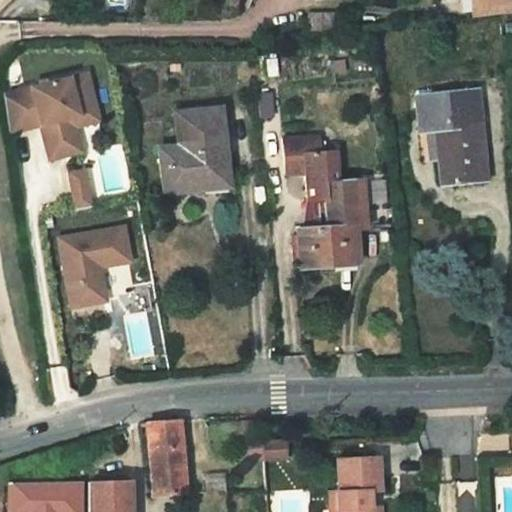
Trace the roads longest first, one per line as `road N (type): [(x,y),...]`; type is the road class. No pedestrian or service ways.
road 1 (tertiary): [(511,391),(202,399),(133,406),(33,435)]
road 2 (residential): [(0,296),(33,435)]
